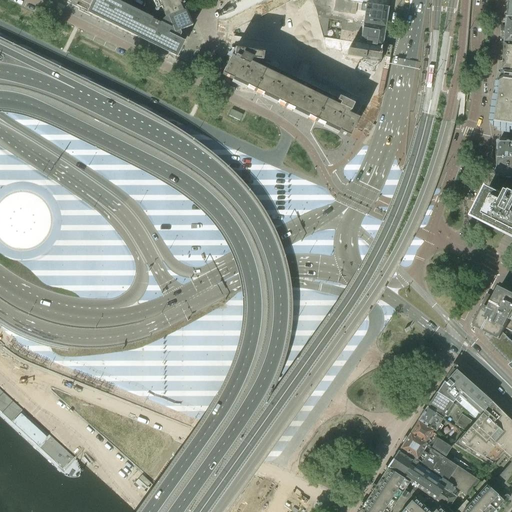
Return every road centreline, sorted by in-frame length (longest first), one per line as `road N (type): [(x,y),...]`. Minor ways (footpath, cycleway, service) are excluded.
road 1 (primary): [(0,98),(40,107),(182,181),(234,231),(252,271),(255,331),(242,374),(149,511)]
road 2 (primary): [(172,511),(257,389),(273,346),(277,288),(259,234),(234,196),(189,156),(95,106)]
road 3 (residential): [(289,127),(276,154),(255,153),(0,27)]
road 4 (residential): [(263,273),(359,297),(375,310),(367,339),(275,472)]
road 5 (residential): [(275,472),(0,362)]
road 6 (primary): [(220,272),(173,264),(124,196),(0,114)]
road 7 (residential): [(0,365),(162,511)]
road 8 (residential): [(346,506),(453,345)]
road 9 (primary): [(0,309),(44,332),(81,338),(123,334),(181,311)]
road 10 (residential): [(195,80),(28,0)]
road 11 (primary): [(70,178),(117,227),(141,267),(132,299),(108,318)]
road 12 (residential): [(452,174),(477,95),(478,0)]
road 13 (primary): [(70,178),(127,218),(175,297)]
